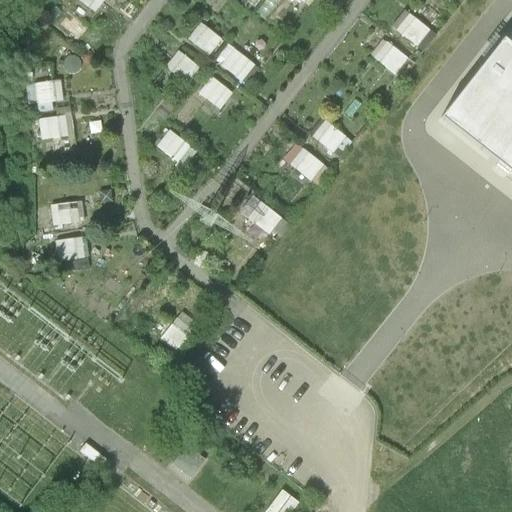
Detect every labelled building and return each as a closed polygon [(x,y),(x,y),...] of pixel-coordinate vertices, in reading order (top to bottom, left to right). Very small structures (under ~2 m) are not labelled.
[(83,0),(97,11),(105,0),(83,0)] [(410,8),(396,23),(420,45),(434,30),(410,8)] [(204,20),(190,38),(212,55),(226,37),(204,20)] [(511,27),(440,119),(511,176),(511,27)] [(398,74),(412,58),(388,37),(373,53),(398,74)] [(217,60),(246,80),(259,61),(231,42),(217,60)] [(181,49),(169,64),(191,80),(203,65),(181,49)] [(213,75),(201,94),(224,108),(236,90),(213,75)] [(30,82),(31,106),(64,105),(62,80),(30,82)] [(72,115),(42,116),(43,138),(73,136),(72,115)] [(316,132),(336,153),(351,139),(330,118),(316,132)] [(159,145),(187,167),(200,150),(172,128),(159,145)] [(300,141),(286,158),(320,185),(334,169),(300,141)] [(41,227),(86,224),(84,200),(69,201),(68,187),(56,188),(57,205),(39,206),(41,227)] [(257,194),(243,211),(279,240),(293,223),(257,194)] [(88,236),(57,239),(60,260),(90,257),(88,236)] [(181,350),(200,323),(183,310),(163,338),(181,350)] [(205,462),(185,447),(171,466),(190,481),(205,462)] [(278,511),(289,498),(281,491),(264,511),(278,511)] [(291,511),(298,504),(289,498),(278,511),(291,511)]
